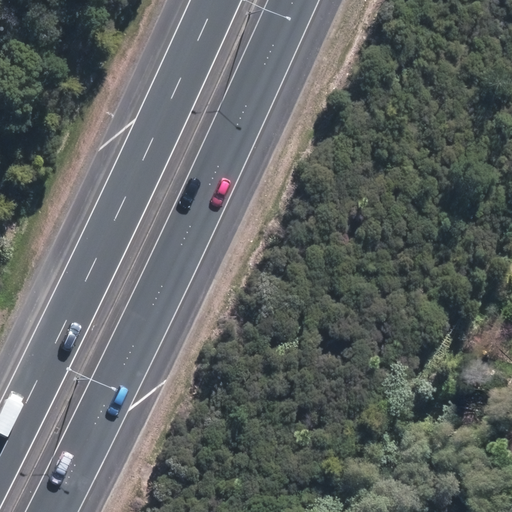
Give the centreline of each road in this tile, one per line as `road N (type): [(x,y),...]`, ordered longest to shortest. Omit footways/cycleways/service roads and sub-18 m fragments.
road 1 (motorway): [(289,0),(46,511)]
road 2 (motorway): [(0,444),(212,0)]
